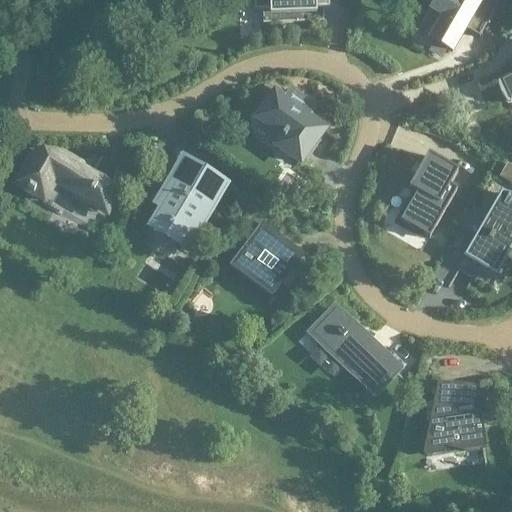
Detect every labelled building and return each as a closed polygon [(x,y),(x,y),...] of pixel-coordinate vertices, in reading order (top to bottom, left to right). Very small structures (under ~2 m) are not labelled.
[(254,0),(255,25),(315,25),(314,0),(254,0)] [(478,38),(497,6),(486,0),(478,0),(476,5),(466,0),(457,0),(456,3),(454,1),(454,0),(438,0),(431,14),(442,20),(430,40),(438,45),(451,53),(464,30),(478,38)] [(511,77),(498,84),(508,107),(511,105),(511,77)] [(272,99),(257,120),(282,138),(281,139),(282,140),(276,148),(299,164),(322,132),(306,121),(313,112),(288,94),(280,104),(272,99)] [(455,175),(426,158),(407,191),(414,195),(398,223),(427,241),(454,194),(447,190),(455,175)] [(111,192),(112,191),(58,159),(51,170),(33,159),(17,186),(27,192),(26,193),(32,197),(33,196),(43,202),(53,184),(105,215),(110,196),(109,196),(110,192),(111,192)] [(200,173),(182,162),(169,184),(174,187),(159,211),(173,219),(171,223),(169,222),(165,228),(167,229),(163,236),(188,252),(199,235),(191,231),(206,207),(211,210),(225,188),(207,178),(205,181),(197,177),(200,173)] [(511,201),(500,195),(463,258),(477,266),(478,266),(490,273),(500,254),(505,257),(509,251),(510,251),(511,246),(511,201)] [(261,227),(231,267),(271,296),(300,256),(261,227)] [(374,395),(396,372),(379,356),(376,358),(348,331),(350,328),(333,311),(311,335),(374,395)] [(476,393),(475,391),(474,390),(473,390),(471,389),(436,387),(421,456),(422,457),(422,458),(423,459),(424,460),(425,460),(485,451),(476,394),(476,393)]
